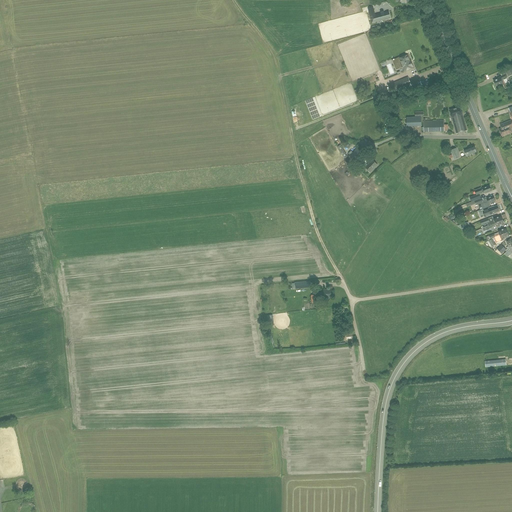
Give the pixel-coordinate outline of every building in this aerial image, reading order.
[(390,18),(388,11),(375,15),(373,8),(368,9),(372,23),(390,18)] [(413,67),(411,61),(410,61),(408,55),(399,59),(401,63),(398,64),(400,69),(403,67),(405,71),(413,68),(413,67)] [(511,75),(511,67),(506,70),(500,72),(501,75),(507,73),(508,77),(511,75)] [(505,83),(503,79),(507,78),(506,75),(498,78),(499,79),(493,81),(496,87),(499,86),(503,85),(505,89),(511,86),(509,82),(505,83)] [(411,85),(408,77),(395,83),(398,90),(411,85)] [(457,134),(467,131),(460,107),(450,110),(457,134)] [(407,126),(422,126),(421,117),(406,117),(407,126)] [(511,121),(511,120),(504,123),(500,125),(502,129),(500,129),(502,137),(511,133),(510,129),(511,128),(511,121)] [(424,132),(444,131),(444,121),(424,121),(424,132)] [(346,158),(348,157),(342,147),(341,145),(337,147),(345,159),(346,158)] [(466,157),(477,153),(474,146),(464,150),(466,157)] [(356,161),(363,154),(357,148),(350,155),(356,161)] [(454,160),(460,157),(456,148),(450,150),(452,155),(449,156),(450,159),(453,158),(454,160)] [(370,172),(377,165),(372,160),(365,167),(370,172)] [(351,171),(355,167),(351,162),(347,166),(351,171)] [(470,199),(471,201),(480,198),(479,194),(484,192),(485,194),(488,193),(488,192),(491,191),(490,186),(482,188),(483,189),(482,189),(481,188),(474,190),(476,195),(470,197),(470,199)] [(483,198),(474,201),(466,204),(467,207),(473,205),(475,204),(476,205),(481,203),(483,209),(490,206),(489,204),(492,203),(492,202),(495,201),(494,196),(486,199),(487,199),(484,200),(483,198)] [(499,211),(498,206),(494,208),(493,206),(482,211),(485,217),(496,213),(496,212),(499,211)] [(488,226),(503,220),(501,216),(493,219),(492,217),(488,219),(489,222),(487,223),(487,224),(488,226)] [(505,225),(503,220),(488,226),(485,228),(486,231),(491,229),(492,230),(505,225)] [(496,237),(508,233),(506,228),(498,231),(499,233),(495,234),(489,236),(490,239),(488,240),(492,239),(496,237)] [(505,251),(506,249),(502,245),(500,246),(497,249),(501,254),(505,251)] [(321,299),(332,298),(331,289),(320,290),(321,299)]
